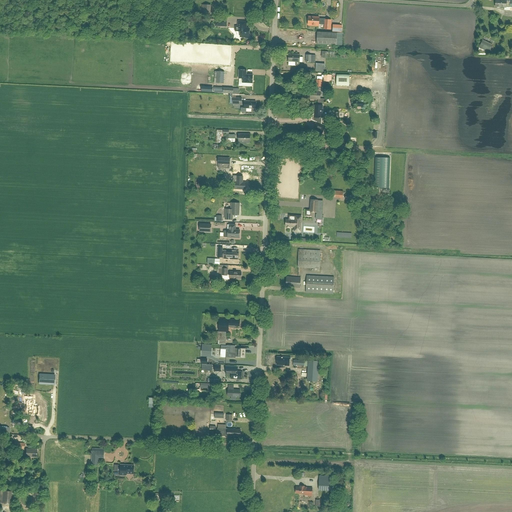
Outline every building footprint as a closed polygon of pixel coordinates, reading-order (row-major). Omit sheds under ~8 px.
[(510,10),(510,7),(511,7),(511,0),(509,0),(510,1),(506,1),(506,0),(499,0),(495,0),(495,7),(504,7),(504,10),(510,10)] [(330,30),(330,20),(326,20),(326,19),(319,18),(319,17),(308,17),(308,25),(318,26),(318,24),(325,25),(324,29),(330,30)] [(226,27),(227,19),(215,19),(215,26),(226,27)] [(235,28),(235,29),(237,31),(238,31),(241,31),(240,34),(243,37),(245,37),(245,38),(252,38),(252,34),(250,34),(250,29),(244,28),(245,22),(238,22),(238,27),(237,26),(235,28)] [(336,45),(337,33),(317,32),(316,44),(336,45)] [(489,53),(492,46),(482,41),(479,47),(489,53)] [(299,66),(300,55),(289,54),(288,61),(296,62),(296,66),(299,66)] [(305,62),(315,63),(316,55),(306,55),(305,62)] [(314,71),(323,71),(323,63),(314,63),(314,71)] [(252,83),(253,75),(246,75),(246,70),(239,70),(238,78),(242,79),(242,83),(252,83)] [(337,85),(349,85),(349,75),(337,74),(337,85)] [(318,103),(324,103),(325,99),(320,99),(321,92),(310,92),(310,99),(318,100),(318,103)] [(312,115),(311,120),(316,121),(313,129),(323,134),(326,126),(322,124),(322,118),(323,106),(314,105),(314,114),(312,115)] [(223,130),(223,134),(226,134),(226,139),(235,138),(235,135),(229,135),(229,134),(229,130),(223,130)] [(250,143),(250,134),(238,134),(238,142),(241,142),(241,144),(246,144),(246,143),(250,143)] [(374,188),(389,188),(390,157),(375,157),(374,188)] [(218,158),(218,168),(229,168),(230,164),(227,164),(227,158),(224,158),(218,158)] [(233,176),(233,184),(234,184),(233,189),(245,190),(246,182),(243,182),(243,176),(233,176)] [(318,200),(310,199),(309,212),(317,213),(317,210),(322,211),(323,201),(318,201),(318,200)] [(225,210),(225,219),(232,220),(232,218),(233,214),(239,214),(239,203),(231,203),(231,210),(225,210)] [(301,232),(301,216),(289,216),(289,220),(286,220),(286,226),(287,226),(287,227),(287,228),(289,228),(290,227),(294,227),(294,231),(301,232)] [(211,233),(211,224),(200,224),(199,232),(211,233)] [(223,236),(224,237),(227,237),(239,238),(239,230),(235,230),(235,225),(229,225),(229,229),(228,229),(228,231),(225,231),(223,232),(223,236)] [(238,260),(239,251),(222,250),(223,247),(217,247),(217,257),(222,258),(222,257),(223,257),(223,259),(238,260)] [(298,250),(298,254),(298,263),(298,267),(320,268),(321,251),(298,250)] [(230,275),(230,278),(241,279),(242,272),(228,271),(228,268),(222,268),(222,275),(230,275)] [(334,294),(335,277),(307,276),(306,292),(334,294)] [(300,278),(292,277),(287,277),(286,287),(299,288),(300,278)] [(239,320),(219,319),(219,330),(228,331),(228,327),(235,327),(235,326),(239,326),(239,320)] [(226,340),(226,332),(218,332),(217,340),(226,340)] [(235,346),(228,346),(227,353),(226,353),(225,358),(235,358),(235,357),(244,357),(245,349),(235,348),(235,346)] [(290,359),(291,357),(277,357),(277,359),(276,362),(277,362),(277,365),(285,365),(289,366),(289,359),(290,359)] [(297,369),(297,366),(304,366),(304,360),(293,360),(293,365),(294,365),(294,368),(297,369)] [(322,381),(322,378),(323,378),(324,361),(308,360),(307,381),(318,382),(318,380),(322,381)] [(231,379),(241,379),(241,376),(242,377),(243,372),(241,372),(237,372),(237,368),(233,368),(227,368),(226,367),(225,374),(227,374),(231,374),(231,379)] [(45,374),(45,385),(54,385),(55,375),(45,374)] [(240,397),(240,390),(234,390),(234,385),(228,385),(228,396),(240,397)] [(26,410),(29,410),(29,414),(37,414),(38,407),(29,406),(27,406),(26,410)] [(36,457),(37,450),(26,449),(26,457),(36,457)] [(104,458),(104,451),(92,451),(91,465),(98,465),(99,458),(104,458)] [(18,472),(20,457),(15,457),(14,468),(12,468),(12,471),(18,472)] [(134,465),(123,465),(115,465),(114,474),(126,475),(127,473),(134,474),(134,465)] [(337,491),(337,483),(332,483),(332,476),(320,476),(319,490),(332,491),(332,490),(337,491)] [(305,487),(305,486),(300,486),(300,487),(296,487),(296,493),(304,494),(304,495),(308,496),(312,497),(312,488),(305,487)] [(10,499),(11,492),(3,491),(2,503),(11,504),(11,499),(10,499)]
